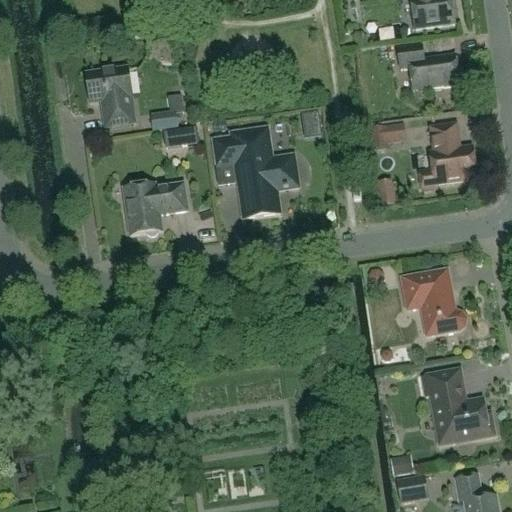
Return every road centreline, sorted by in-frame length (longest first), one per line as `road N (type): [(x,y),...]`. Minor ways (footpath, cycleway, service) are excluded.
road 1 (residential): [(95,287),(493,228)]
road 2 (residential): [(95,287),(66,121)]
road 3 (residential): [(0,204),(17,276),(50,293),(95,287)]
road 4 (residential): [(511,125),(497,0)]
